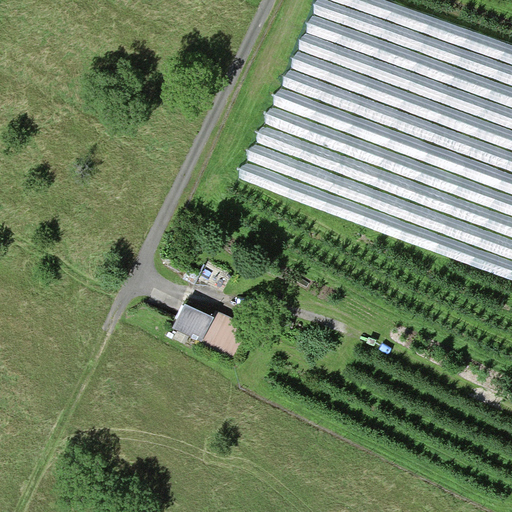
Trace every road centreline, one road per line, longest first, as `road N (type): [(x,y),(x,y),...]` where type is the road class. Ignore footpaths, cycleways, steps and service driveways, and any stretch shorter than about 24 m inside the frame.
road 1 (track): [(265,0),(137,273),(241,319)]
road 2 (track): [(137,273),(13,511)]
